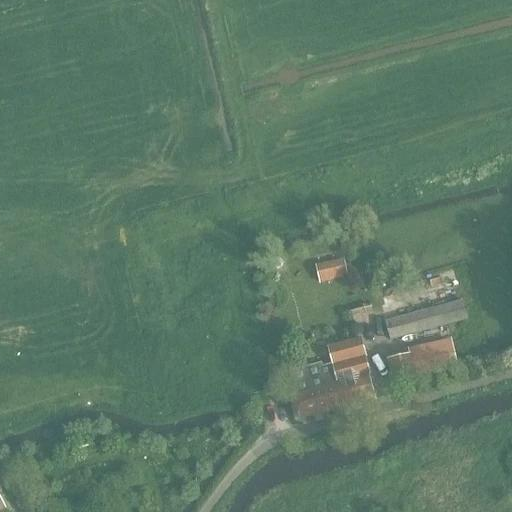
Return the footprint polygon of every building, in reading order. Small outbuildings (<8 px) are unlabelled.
[(344,260),(316,266),(320,285),(349,278),(344,260)] [(463,302),(386,323),(390,340),(467,319),(463,302)] [(322,363),(290,372),(296,394),(294,394),(300,419),(376,399),(360,339),(328,347),(332,364),(323,367),(322,363)] [(286,358),(300,354),(297,343),(283,347),(286,358)] [(447,374),(447,372),(456,369),(451,351),(442,353),(443,354),(424,359),(422,351),(389,360),(395,384),(416,378),(415,376),(428,372),(429,378),(447,374)]
